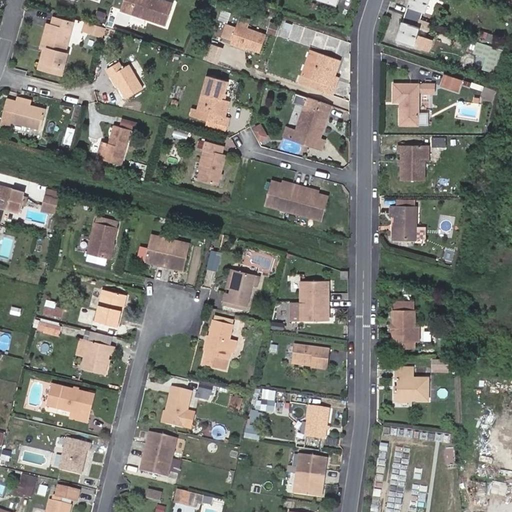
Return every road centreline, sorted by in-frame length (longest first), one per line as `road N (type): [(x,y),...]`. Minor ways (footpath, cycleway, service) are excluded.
road 1 (residential): [(357,511),(366,181)]
road 2 (residential): [(174,313),(147,342),(106,511)]
road 3 (residential): [(366,181),(368,41),(379,0)]
road 4 (residential): [(366,181),(253,150),(244,135)]
